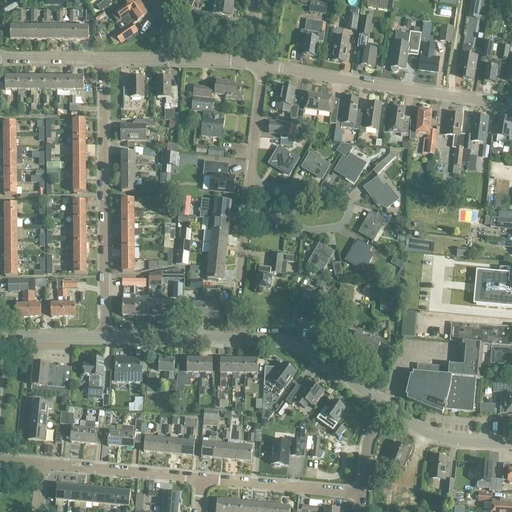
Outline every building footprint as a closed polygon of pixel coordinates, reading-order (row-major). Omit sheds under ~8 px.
[(108,0),(107,0),(97,8),(101,13),(112,5),(108,0)] [(136,13),(134,11),(142,6),(137,0),(135,0),(124,8),(122,5),(114,11),(116,13),(112,16),(118,25),(122,22),(126,19),(126,20),(136,13)] [(481,0),(471,0),(468,18),(478,20),(482,0),(481,0)] [(16,2),(6,8),(9,13),(19,7),(16,2)] [(232,18),(234,7),(217,4),(209,3),(207,15),(195,13),(194,19),(217,22),(218,16),(232,18)] [(327,6),(311,3),(309,12),(325,15),(327,6)] [(148,16),(142,6),(134,11),(136,13),(126,20),(126,19),(122,22),(128,30),(132,27),(133,29),(124,35),(122,32),(115,37),(121,45),(138,34),(132,27),(148,16)] [(350,31),(356,32),(358,17),(358,10),(350,9),(350,16),(349,26),(351,26),(350,31)] [(103,13),(94,19),(98,24),(106,18),(103,13)] [(372,20),(362,18),(357,48),(364,49),(377,52),(378,46),(368,44),(369,38),(372,20)] [(304,40),(302,47),(304,48),(303,55),(316,57),(318,43),(323,44),(327,24),(307,21),(304,32),(306,33),(306,39),(304,39),(304,40)] [(10,41),(23,41),(24,28),(11,28),(10,41)] [(23,41),(36,41),(37,28),(24,28),(23,41)] [(36,41),(49,41),(50,28),(37,28),(36,41)] [(50,28),(49,41),(62,41),(63,28),(50,28)] [(62,41),(76,42),(76,29),(63,28),(62,41)] [(443,28),(441,43),(452,44),(454,29),(443,28)] [(89,42),(89,29),(76,29),(76,42),(89,42)] [(408,56),(411,54),(411,51),(419,53),(421,35),(410,33),(410,36),(396,34),(395,43),(392,43),(390,57),(392,58),(391,68),(392,69),(392,70),(392,71),(393,73),(395,74),(397,73),(398,72),(399,71),(399,70),(406,71),(408,56)] [(335,45),(330,44),(328,53),(333,54),(332,62),(346,64),(350,40),(336,38),(335,45)] [(491,60),(494,44),(485,43),(482,59),(491,60)] [(435,47),(426,46),(424,54),(422,54),(419,71),(438,74),(440,60),(434,59),(435,47)] [(469,56),(470,52),(471,53),(472,48),(464,46),(460,68),(465,69),(463,80),(474,82),(478,58),(469,56)] [(364,49),(361,66),(375,69),(378,52),(377,52),(364,49)] [(491,63),(490,68),(486,67),(484,83),(497,85),(498,76),(500,76),(501,64),(491,63)] [(10,91),(18,91),(18,78),(5,78),(5,105),(10,105),(10,91)] [(31,78),(18,78),(18,91),(24,91),(31,91),(31,78)] [(31,78),(31,91),(44,91),(44,78),(31,78)] [(57,78),(44,78),(44,91),(57,91),(57,78)] [(57,78),(57,91),(70,92),(70,78),(57,78)] [(83,78),(70,78),(70,92),(76,92),(83,92),(83,78)] [(130,99),(143,99),(142,79),(141,79),(141,80),(130,80),(130,79),(129,79),(128,92),(122,92),(122,109),(130,109),(130,99)] [(165,99),(165,105),(170,105),(170,109),(177,109),(177,92),(170,92),(170,79),(168,79),(168,80),(157,80),(157,79),(156,79),(156,99),(165,99)] [(241,87),(233,86),(234,83),(216,81),(215,96),(226,97),(226,100),(240,102),(241,93),(241,87)] [(213,88),(195,86),(193,97),(212,99),(213,88)] [(278,89),(276,98),(280,99),(279,104),(284,105),(282,112),(290,114),(292,114),(291,120),(296,120),(298,108),(292,107),(295,90),(282,88),(282,90),(278,89)] [(298,108),(296,120),(303,121),(304,111),(317,113),(320,97),(306,95),(305,104),(299,103),(298,108)] [(333,99),(320,97),(317,113),(331,115),(329,125),(336,126),(338,109),(332,108),(333,99)] [(357,115),(359,101),(352,100),(350,97),(348,99),(346,99),(342,125),(355,126),(354,131),(359,131),(362,116),(357,115)] [(204,113),(212,114),(214,101),(193,99),(192,112),(204,113)] [(366,130),(379,131),(382,106),(380,106),(378,103),(376,105),(369,104),(367,117),(362,116),(359,131),(366,132),(366,130)] [(404,122),(406,109),(393,107),(389,133),(402,135),(401,138),(410,139),(410,123),(404,122)] [(165,121),(176,120),(175,111),(165,111),(165,121)] [(432,113),(418,111),(417,124),(410,123),(410,139),(410,141),(415,142),(416,136),(429,137),(429,131),(430,132),(432,121),(431,121),(432,113)] [(212,114),(204,113),(201,137),(221,140),(223,121),(218,120),(218,117),(212,116),(212,114)] [(444,125),(442,136),(460,138),(462,116),(449,115),(448,125),(444,125)] [(482,144),(482,138),(486,139),(488,119),(482,118),(481,116),(476,116),(474,117),(472,137),(466,136),(464,151),(472,152),(473,143),(482,144)] [(73,121),(73,133),(85,133),(85,121),(73,121)] [(131,126),(121,126),(121,142),(145,142),(145,128),(154,128),(154,121),(136,121),(131,126)] [(500,121),(499,128),(497,128),(495,137),(507,138),(506,143),(511,143),(511,131),(511,127),(509,127),(510,122),(500,121)] [(4,124),(4,136),(16,136),(16,124),(4,124)] [(289,125),(270,124),(269,135),(281,135),(281,140),(288,140),(288,136),(289,125)] [(424,141),(423,155),(434,156),(437,132),(429,131),(429,137),(428,142),(424,141)] [(85,145),(85,133),(73,133),(73,146),(85,145)] [(4,148),(16,148),(16,136),(4,136),(4,148)] [(85,145),(73,146),(73,158),(85,158),(85,145)] [(196,153),(208,155),(209,148),(197,146),(196,153)] [(341,155),(346,146),(340,146),(337,151),(342,154),(341,155)] [(348,159),(353,150),(348,146),(346,146),(341,155),(348,159)] [(4,161),(16,160),(22,160),(22,148),(16,148),(4,148),(4,161)] [(456,149),(453,167),(461,168),(463,150),(456,149)] [(296,163),(277,152),(272,160),(277,162),(274,168),(288,176),(296,163)] [(121,154),(122,167),(135,167),(135,160),(135,155),(135,154),(121,154)] [(383,163),(373,172),(378,177),(387,167),(395,159),(390,154),(382,162),(383,163)] [(321,180),(329,167),(310,155),(305,163),(310,166),(307,171),(321,180)] [(477,157),(468,156),(466,172),(476,173),(477,157)] [(85,170),(85,158),(73,158),(73,170),(85,170)] [(340,175),(355,184),(363,171),(343,159),(338,167),(343,170),(340,175)] [(4,173),(16,173),(22,172),(22,171),(16,172),(16,160),(4,161),(4,173)] [(233,195),(234,189),(235,188),(236,185),(234,183),(235,178),(217,176),(219,164),(204,163),(203,177),(211,178),(210,192),(233,195)] [(435,174),(436,164),(428,163),(427,173),(435,174)] [(122,167),(122,180),(135,180),(135,173),(135,167),(122,167)] [(85,170),(73,170),(73,182),(86,182),(85,170)] [(4,173),(4,185),(16,185),(16,184),(22,184),(22,172),(16,173),(4,173)] [(122,193),(135,193),(135,180),(122,180),(122,193)] [(379,207),(391,198),(377,180),(365,190),(379,207)] [(86,194),(86,182),(73,182),(73,194),(86,194)] [(5,197),(17,197),(16,185),(4,185),(5,197)] [(486,208),(494,209),(493,211),(507,213),(508,198),(496,196),(496,190),(488,189),(486,208)] [(191,199),(181,198),(180,208),(190,209),(191,199)] [(122,201),(122,213),(134,213),(134,201),(122,201)] [(209,220),(229,222),(231,204),(202,201),(201,211),(199,210),(199,214),(200,214),(200,219),(209,220)] [(74,209),(69,209),(69,214),(74,214),(74,215),(86,215),(86,203),(73,203),(74,209)] [(5,206),(5,218),(17,218),(17,206),(5,206)] [(134,213),(122,213),(122,225),(134,225),(134,219),(142,219),(142,213),(134,213)] [(511,214),(499,213),(498,220),(492,219),(491,229),(511,231),(511,214)] [(86,227),(86,215),(74,215),(74,227),(86,227)] [(372,221),(369,219),(360,234),(374,241),(385,222),(376,217),(376,218),(374,217),(372,221)] [(17,230),(17,218),(5,218),(5,230),(17,230)] [(396,232),(407,233),(407,221),(397,218),(396,232)] [(208,232),(212,233),(228,234),(229,222),(209,220),(208,232)] [(122,225),(122,238),(134,238),(143,238),(143,231),(134,231),(134,225),(122,225)] [(74,227),(70,227),(70,234),(74,234),(74,239),(86,239),(86,227),(74,227)] [(5,230),(5,242),(17,242),(17,230),(5,230)] [(211,245),(227,246),(228,234),(212,233),(211,245)] [(134,238),(122,238),(122,250),(134,250),(134,238)] [(86,251),(86,239),(74,239),(74,252),(86,251)] [(178,241),(177,253),(190,254),(191,242),(186,242),(180,241),(178,241)] [(17,254),(17,242),(5,242),(5,254),(17,254)] [(358,243),(347,262),(360,269),(371,250),(358,243)] [(227,246),(211,245),(210,256),(226,258),(227,246)] [(309,265),(322,273),(333,254),(325,249),(322,253),(317,251),(309,265)] [(458,249),(457,257),(467,258),(468,250),(458,249)] [(122,250),(122,262),(134,262),(134,250),(122,250)] [(86,264),(86,251),(74,252),(74,264),(86,264)] [(260,295),(262,294),(263,290),(270,290),(271,277),(270,277),(271,274),(281,275),(283,254),(273,253),(271,270),(256,268),(255,276),(257,276),(255,292),(257,292),(257,293),(258,295),(260,295)] [(5,254),(5,266),(17,266),(17,254),(5,254)] [(226,258),(210,256),(209,268),(224,270),(226,258)] [(405,281),(406,265),(405,265),(394,259),(391,264),(401,270),(397,277),(405,281)] [(134,274),(134,262),(122,262),(122,274),(134,274)] [(86,276),(86,264),(74,264),(74,276),(86,276)] [(335,278),(343,277),(340,264),(332,266),(335,278)] [(18,278),(17,266),(5,266),(5,279),(18,278)] [(207,282),(217,283),(217,281),(223,282),(224,270),(209,268),(207,282)] [(184,284),(185,271),(178,270),(177,283),(184,284)] [(475,275),(475,278),(472,307),(472,309),(474,310),(474,309),(511,313),(511,274),(499,273),(499,278),(478,276),(475,275)] [(28,281),(8,281),(8,293),(23,293),(23,306),(16,307),(16,320),(29,319),(28,306),(28,293),(29,293),(28,281)] [(28,306),(29,319),(41,319),(41,306),(35,306),(35,293),(36,293),(35,281),(28,281),(29,293),(28,293),(28,306)] [(173,285),(173,300),(182,300),(182,285),(173,285)] [(354,302),(355,289),(340,288),(339,300),(354,302)] [(299,307),(312,311),(317,297),(304,292),(299,307)] [(123,318),(135,318),(136,302),(136,296),(131,296),(131,302),(123,302),(123,318)] [(326,316),(331,302),(317,297),(312,311),(326,316)] [(381,312),(392,313),(393,298),(381,298),(381,312)] [(168,303),(161,303),(161,318),(173,318),(174,303),(173,303),(173,300),(168,300),(168,303)] [(135,318),(148,318),(148,302),(136,302),(135,318)] [(161,303),(148,302),(148,318),(161,318),(161,303)] [(51,319),(64,318),(63,305),(59,305),(51,306),(51,319)] [(76,318),(76,305),(70,305),(63,305),(64,318),(76,318)] [(193,318),(206,319),(206,305),(201,305),(193,305),(193,318)] [(219,319),(219,305),(213,305),(206,305),(206,319),(219,319)] [(511,329),(510,329),(510,330),(482,327),(481,345),(511,347),(511,329)] [(352,348),(363,353),(364,350),(376,355),(381,342),(357,333),(352,348)] [(463,344),(461,368),(449,367),(449,369),(418,366),(417,375),(414,374),(412,378),(411,377),(406,397),(408,398),(407,401),(443,416),(444,412),(445,412),(446,411),(473,414),(476,381),(480,381),(483,354),(483,347),(483,346),(463,344)] [(511,350),(492,349),(491,365),(511,366),(511,350)] [(94,359),(92,360),(90,360),(90,366),(83,365),(83,376),(90,377),(90,382),(99,383),(99,377),(103,378),(104,361),(98,360),(97,359),(94,359)] [(142,360),(116,359),(115,384),(141,384),(142,360)] [(158,372),(165,373),(165,381),(173,381),(173,373),(174,373),(175,361),(160,359),(158,372)] [(194,374),(200,374),(200,366),(200,360),(187,360),(187,384),(190,384),(190,381),(193,381),(194,374)] [(212,374),(212,360),(200,360),(200,366),(200,374),(212,374)] [(226,381),(226,374),(233,375),(233,361),(220,361),(220,381),(225,381),(226,381)] [(245,375),(245,361),(233,361),(233,375),(233,381),(238,381),(239,381),(239,375),(245,375)] [(258,375),(258,361),(245,361),(245,375),(258,375)] [(296,373),(283,364),(278,371),(265,370),(264,387),(271,392),(277,385),(284,390),(296,373)] [(31,393),(69,396),(71,369),(49,367),(49,366),(34,365),(31,393)] [(155,387),(156,375),(149,374),(148,386),(147,386),(147,393),(157,394),(157,387),(155,387)] [(182,396),(184,379),(177,379),(175,396),(182,396)] [(292,407),(296,402),(305,409),(308,404),(313,407),(323,392),(309,383),(302,392),(296,388),(285,402),(292,407)] [(89,400),(101,401),(102,389),(90,388),(89,400)] [(511,414),(511,395),(509,396),(509,393),(501,393),(501,414),(500,414),(500,415),(507,415),(511,414)] [(31,416),(47,418),(48,410),(51,411),(52,405),(49,405),(49,402),(41,401),(41,404),(32,403),(31,416)] [(340,406),(334,402),(325,415),(326,416),(323,420),(336,429),(332,434),(339,439),(345,430),(335,423),(346,408),(341,404),(340,406)] [(142,413),(142,405),(134,405),(134,413),(142,413)] [(268,422),(274,414),(263,410),(262,420),(268,422)] [(218,421),(218,413),(204,412),(204,420),(218,421)] [(29,429),(46,431),(47,418),(31,416),(29,429)] [(198,420),(185,419),(184,429),(191,429),(190,437),(195,438),(196,430),(197,430),(198,420)] [(80,430),(72,430),(71,444),(84,445),(85,433),(85,431),(86,424),(80,423),(80,430)] [(84,445),(96,446),(97,432),(94,432),(95,424),(86,424),(85,431),(85,433),(84,445)] [(108,447),(121,449),(123,427),(117,426),(116,434),(110,433),(108,447)] [(133,450),(135,436),(133,435),(134,428),(123,427),(121,449),(133,450)] [(45,444),(46,431),(29,429),(28,442),(45,444)] [(158,440),(145,439),(144,453),(156,454),(158,440)] [(203,444),(202,458),(214,460),(215,446),(216,440),(210,439),(210,445),(203,444)] [(314,439),(311,459),(319,459),(321,440),(314,439)] [(156,454),(169,455),(170,441),(158,440),(156,454)] [(182,443),(170,441),(169,455),(181,457),(182,443)] [(228,447),(226,461),(239,462),(240,448),(240,442),(236,441),(235,441),(234,447),(228,447)] [(273,461),(272,466),(273,466),(275,468),(279,468),(281,466),(287,467),(288,457),(292,457),(299,458),(301,442),(300,442),(293,441),(293,445),(290,444),(274,443),(273,453),(272,453),(270,455),(269,459),(271,461),(273,461)] [(182,443),(181,457),(193,458),(195,444),(182,443)] [(228,447),(215,446),(214,460),(226,461),(228,447)] [(400,447),(398,466),(409,467),(412,448),(400,447)] [(251,463),(252,449),(240,448),(239,462),(251,463)] [(445,481),(447,459),(432,458),(431,479),(445,481)] [(489,492),(496,493),(497,481),(491,480),(492,464),(479,463),(477,483),(478,483),(477,490),(489,491),(489,492)] [(510,483),(510,485),(511,485),(511,466),(509,467),(509,469),(504,469),(503,482),(508,482),(508,483),(510,483)] [(447,481),(445,497),(452,498),(454,481),(447,481)] [(63,486),(63,487),(58,487),(56,502),(68,503),(70,486),(63,486)] [(70,486),(68,503),(80,504),(82,489),(76,488),(76,487),(70,486)] [(82,489),(80,504),(93,505),(94,488),(88,488),(87,490),(82,489)] [(94,488),(93,505),(105,506),(106,491),(101,491),(101,489),(94,488)] [(106,491),(105,506),(117,507),(118,491),(112,490),(112,492),(106,491)] [(118,491),(117,507),(123,508),(122,511),(128,511),(129,508),(130,494),(125,493),(125,491),(118,491)] [(179,495),(165,494),(164,506),(178,508),(179,495)] [(479,502),(491,503),(492,496),(479,494),(479,502)] [(511,511),(511,502),(492,501),(491,511),(495,511),(511,511)] [(216,511),(228,511),(230,503),(217,502),(216,511)] [(241,511),(242,504),(230,503),(228,511),(241,511)]
